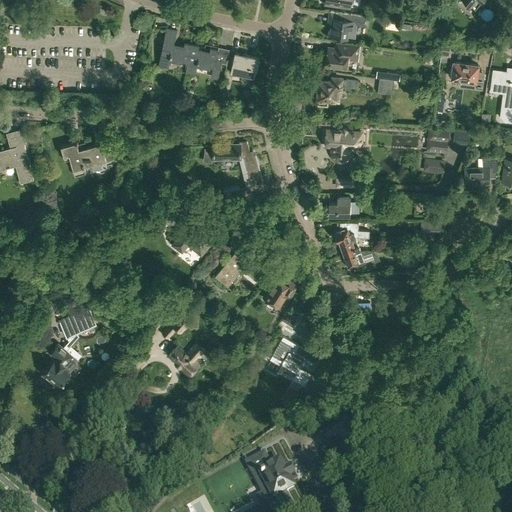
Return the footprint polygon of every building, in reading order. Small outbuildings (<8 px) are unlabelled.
[(481,1),(482,0),(465,0),(471,5),(471,4),(475,8),(481,1)] [(328,21),(331,21),(329,34),(347,37),(347,36),(350,36),(352,34),(352,31),(351,29),(348,29),(348,27),(353,28),(354,21),(357,21),(358,14),(329,10),(328,21)] [(188,62),(192,44),(185,42),(184,46),(173,43),(176,30),(167,28),(159,65),(168,67),(170,58),(188,62)] [(336,41),(335,48),(328,47),(326,65),(346,68),(347,58),(352,59),(352,55),(358,56),(359,44),(336,41)] [(188,62),(186,70),(195,72),(197,63),(213,67),(211,76),(218,77),(222,60),(216,59),(218,49),(210,48),(210,51),(198,49),(199,45),(192,44),(188,62)] [(451,47),(442,46),(440,55),(450,56),(451,47)] [(231,73),(255,78),(259,57),(235,52),(231,73)] [(450,68),(449,74),(450,75),(452,75),(451,77),(469,79),(468,86),(482,88),(484,74),(477,73),(478,64),(454,61),(453,67),(451,67),(450,68)] [(511,68),(509,68),(508,75),(505,74),(505,72),(495,70),(493,85),(498,86),(498,90),(505,91),(502,116),(503,116),(506,120),(511,121),(511,68)] [(358,80),(341,78),(341,77),(333,77),(333,80),(319,79),(319,88),(317,88),(317,95),(318,95),(318,97),(319,97),(319,104),(327,104),(328,98),(338,98),(339,90),(340,90),(341,83),(345,83),(345,86),(357,88),(358,80)] [(394,79),(380,78),(378,92),(392,94),(394,79)] [(439,91),(436,121),(441,122),(442,110),(444,110),(446,92),(439,91)] [(427,126),(425,149),(426,149),(425,149),(432,150),(446,152),(447,140),(448,128),(427,126)] [(333,145),(333,151),(333,152),(333,153),(333,154),(333,155),(334,156),(335,157),(335,158),(336,159),(338,159),(339,160),(340,160),(341,160),(342,160),(343,160),(344,159),(345,159),(346,158),(347,157),(348,155),(348,154),(349,153),(349,143),(361,143),(362,132),(348,131),(348,130),(347,130),(347,129),(346,128),(345,128),(344,128),(343,129),(342,130),(342,131),(327,130),(326,145),(333,145)] [(20,182),(34,179),(20,129),(9,133),(13,146),(0,149),(0,169),(16,165),(20,182)] [(250,185),(263,182),(255,153),(251,154),(247,140),(239,140),(239,144),(205,144),(204,149),(213,151),(213,158),(243,157),(250,185)] [(119,158),(114,141),(102,144),(101,142),(79,148),(77,141),(61,145),(65,160),(70,159),(75,175),(86,172),(84,166),(85,166),(85,165),(106,160),(106,161),(119,158)] [(425,156),(423,167),(423,170),(444,172),(446,158),(425,156)] [(489,177),(496,177),(499,157),(482,157),(483,167),(466,167),(466,185),(489,184),(489,177)] [(511,182),(511,158),(505,158),(502,181),(511,182)] [(247,186),(226,191),(227,193),(236,195),(249,192),(247,186)] [(329,202),(329,215),(350,215),(351,196),(338,196),(338,202),(329,202)] [(202,254),(204,251),(214,238),(190,219),(182,229),(184,230),(173,243),(182,251),(188,243),(202,254)] [(440,231),(444,220),(431,220),(422,220),(422,238),(435,238),(435,231),(440,231)] [(338,229),(334,230),(339,242),(341,241),(356,236),(369,237),(369,230),(359,229),(359,221),(338,221),(338,229)] [(356,236),(341,241),(345,255),(361,250),(356,236)] [(47,243),(36,249),(47,272),(56,268),(53,262),(52,262),(49,257),(53,255),(47,243)] [(261,273),(267,266),(253,255),(248,260),(236,250),(215,276),(226,285),(230,280),(232,282),(236,277),(236,276),(243,268),(257,279),(261,273)] [(361,250),(345,255),(350,267),(360,263),(359,262),(373,257),(374,260),(379,258),(377,252),(374,253),(374,250),(361,250)] [(265,298),(278,306),(279,306),(279,309),(282,310),(285,310),(289,302),(288,301),(298,284),(288,278),(286,282),(279,278),(272,290),(270,289),(265,298)] [(401,320),(411,320),(411,307),(417,307),(416,299),(410,299),(410,297),(400,297),(400,300),(375,301),(376,309),(401,308),(401,320)] [(295,310),(289,306),(282,318),(294,325),(301,313),(295,310)] [(77,359),(66,350),(79,335),(77,332),(96,324),(89,307),(59,320),(66,337),(73,334),(74,335),(64,347),(58,343),(50,351),(55,356),(51,360),(52,361),(45,368),(44,368),(42,370),(47,375),(46,375),(46,376),(46,377),(46,378),(46,379),(46,380),(46,381),(47,381),(47,382),(48,383),(49,383),(50,383),(51,383),(53,383),(54,382),(55,382),(59,385),(65,378),(66,378),(69,376),(68,375),(70,372),(73,368),(76,367),(77,365),(77,363),(76,361),(77,359)] [(170,323),(161,333),(169,339),(178,329),(181,333),(190,323),(180,314),(172,324),(170,323)] [(269,342),(273,335),(270,334),(266,335),(264,339),(269,342)] [(322,354),(310,347),(309,350),(283,336),(270,358),(281,365),(283,362),(297,370),(292,378),(293,379),(294,378),(304,384),(304,385),(322,354)] [(192,371),(194,373),(204,362),(198,357),(205,349),(196,342),(187,353),(177,344),(169,354),(176,360),(175,362),(180,366),(189,374),(192,371)] [(247,511),(289,511),(294,509),(285,493),(294,488),(289,479),(292,477),(287,468),(284,470),(279,461),(270,465),(267,459),(255,465),(259,472),(258,472),(261,477),(262,477),(264,481),(271,477),(275,485),(263,492),(268,501),(247,511)]
